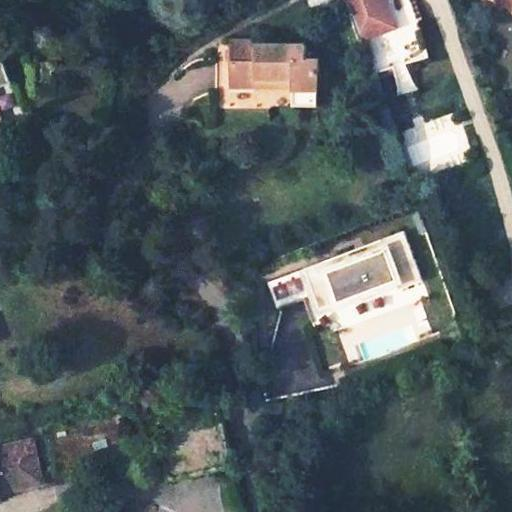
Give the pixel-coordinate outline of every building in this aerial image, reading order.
[(341,0),(362,57),(421,35),(415,17),(390,26),(380,0),(341,0)] [(511,0),(490,0),(501,11),(508,4),(511,8),(511,0)] [(233,41),(231,85),(258,87),(258,77),(298,78),(298,88),(297,109),(320,109),(320,60),(308,61),(308,48),(257,47),(257,42),(233,41)] [(0,127),(4,126),(0,115),(0,97),(19,91),(3,44),(0,44),(0,127)] [(56,71),(41,71),(40,90),(56,90),(56,71)] [(258,77),(258,87),(298,88),(298,78),(258,77)] [(423,278),(404,228),(380,238),(384,247),(357,257),(353,248),(304,267),(320,307),(396,278),(400,287),(423,278)] [(152,409),(169,482),(235,465),(218,393),(152,409)] [(280,412),(286,437),(301,435),(294,408),(280,412)] [(0,454),(0,500),(0,501),(0,499),(0,496),(39,483),(29,446),(0,454)]
